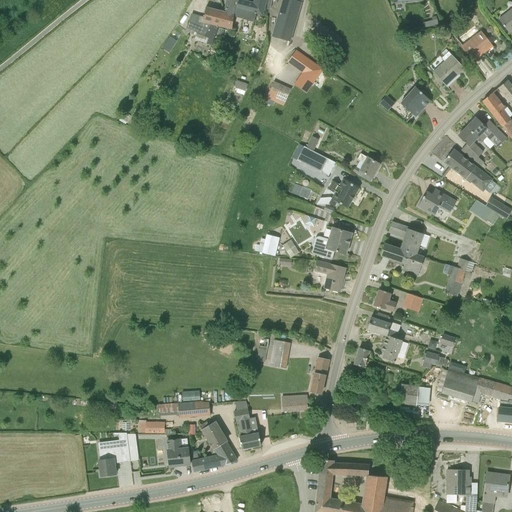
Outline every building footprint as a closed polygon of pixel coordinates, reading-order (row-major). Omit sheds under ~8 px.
[(234,15),(236,0),(227,0),(225,11),(225,13),(234,15)] [(265,9),(267,0),(254,0),(254,3),(239,0),(238,0),(235,17),(254,22),(257,15),(263,16),(265,9)] [(267,0),(265,9),(269,10),(271,0),(283,0),(274,37),(289,42),(301,0),(267,0)] [(231,29),(234,15),(225,13),(225,11),(222,11),(222,12),(205,8),(204,17),(191,13),(186,29),(191,31),(189,33),(206,43),(206,44),(211,46),(219,26),(231,29)] [(509,33),(511,30),(511,8),(498,20),(509,33)] [(473,61),(492,46),(481,32),(462,47),(473,61)] [(173,46),(177,41),(169,36),(166,41),(173,46)] [(296,51),(279,74),(306,93),(323,70),(296,51)] [(446,86),(464,69),(448,52),(442,58),(445,62),(433,72),(446,86)] [(511,83),(510,85),(507,81),(498,88),(511,104),(511,83)] [(290,90),(273,83),(266,98),(283,105),(290,90)] [(430,101),(423,94),(415,87),(400,104),(415,117),(430,101)] [(492,93),(482,101),(511,140),(511,124),(502,111),(505,109),(492,93)] [(381,101),(389,109),(395,101),(387,94),(381,101)] [(131,120),(136,123),(133,126),(137,128),(139,124),(144,127),(150,114),(137,107),(131,120)] [(118,120),(125,124),(129,118),(122,114),(118,120)] [(493,134),(476,118),(467,127),(477,138),(482,142),(487,138),(497,147),(506,138),(497,130),(493,134)] [(481,166),(485,162),(479,157),(483,153),(473,142),(477,138),(467,127),(458,136),(466,145),(461,150),(481,166)] [(312,137),(307,148),(313,151),(318,140),(312,137)] [(328,159),(306,147),(298,161),(320,173),(328,159)] [(487,178),(470,164),(453,150),(444,162),(458,174),(459,173),(479,188),(487,178)] [(353,171),(370,181),(372,177),(372,178),(380,165),(367,157),(367,158),(361,154),(357,160),(363,163),(360,170),(355,167),(353,171)] [(359,188),(343,179),(339,186),(338,185),(338,184),(333,181),(328,190),(333,193),(334,191),(336,192),(330,203),(335,206),(337,203),(347,208),(359,188)] [(492,181),(485,190),(489,193),(496,184),(492,181)] [(456,202),(435,189),(431,195),(426,192),(418,206),(434,215),(439,207),(450,213),(456,202)] [(506,219),(511,210),(491,197),(485,206),(486,207),(506,219)] [(485,206),(476,200),(469,210),(479,217),(486,207),(485,206)] [(405,238),(401,250),(415,255),(419,245),(426,248),(430,237),(423,234),(408,229),(409,228),(392,222),(388,232),(405,238)] [(326,249),(346,254),(352,234),(332,228),(326,249)] [(280,238),(267,235),(262,253),(275,257),(280,238)] [(286,243),(283,246),(291,258),(295,255),(286,243)] [(418,275),(424,258),(415,255),(401,250),(384,244),(380,256),(404,264),(402,269),(418,275)] [(464,271),(468,261),(460,259),(457,268),(464,271)] [(339,292),(345,268),(317,261),(315,271),(327,274),(324,288),(339,292)] [(467,270),(471,272),(475,263),(471,261),(467,270)] [(450,280),(460,283),(464,271),(457,268),(454,267),(450,280)] [(393,312),(396,303),(388,301),(391,294),(379,290),(373,306),(385,310),(385,309),(393,312)] [(423,299),(407,294),(403,307),(418,312),(423,299)] [(367,330),(386,336),(396,339),(398,333),(400,326),(391,323),(391,324),(388,323),(390,317),(377,313),(376,319),(371,317),(367,330)] [(455,338),(443,334),(440,344),(452,348),(455,338)] [(383,352),(381,358),(395,362),(396,357),(397,357),(402,341),(396,339),(386,336),(381,352),(383,352)] [(274,340),(270,365),(285,368),(290,343),(274,340)] [(432,341),(429,343),(427,348),(435,350),(437,342),(432,341)] [(265,362),(266,353),(267,347),(263,346),(259,346),(257,361),(265,362)] [(364,368),(369,351),(359,348),(354,365),(364,368)] [(439,355),(426,352),(423,362),(424,362),(423,367),(430,369),(431,364),(435,365),(435,366),(441,368),(444,358),(439,357),(439,355)] [(317,358),(311,391),(321,394),(329,360),(317,358)] [(462,361),(459,369),(470,372),(473,364),(462,361)] [(472,402),(477,404),(480,393),(492,396),(492,397),(495,384),(479,379),(479,380),(471,377),(472,376),(456,371),(456,373),(447,370),(441,393),(471,402),(472,402)] [(357,387),(344,383),(341,394),(361,401),(362,397),(364,389),(357,387)] [(498,409),(498,421),(511,422),(511,388),(496,383),(495,384),(492,397),(500,399),(499,407),(498,409)] [(401,384),(399,404),(416,405),(416,404),(425,405),(426,404),(428,404),(430,389),(424,388),(424,387),(401,384)] [(199,393),(181,394),(182,402),(200,400),(199,393)] [(283,411),(306,409),(305,396),(282,397),(283,411)] [(160,403),(160,412),(178,412),(178,402),(160,403)] [(178,404),(179,415),(179,419),(210,416),(209,403),(202,403),(201,402),(178,404)] [(234,412),(236,421),(241,449),(261,446),(258,433),(252,434),(249,419),(249,418),(247,409),(234,412)] [(213,448),(226,442),(215,422),(209,426),(207,423),(200,427),(213,448)] [(162,423),(146,423),(146,432),(163,432),(162,423)] [(135,434),(127,434),(130,462),(139,461),(135,434)] [(181,449),(180,439),(167,441),(168,450),(167,450),(169,467),(190,465),(188,448),(181,449)] [(226,442),(213,448),(211,449),(213,457),(199,460),(201,470),(226,465),(236,461),(226,442)] [(99,460),(101,476),(116,475),(114,463),(122,462),(120,443),(104,445),(106,460),(99,460)] [(386,477),(368,475),(369,465),(333,464),(333,461),(322,460),(320,473),(317,497),(314,511),(411,511),(413,502),(383,497),(386,477)] [(470,494),(470,483),(468,483),(468,471),(447,470),(446,494),(470,494)] [(486,477),(483,502),(494,503),(494,495),(498,496),(499,491),(507,492),(509,476),(500,475),(500,478),(486,477)] [(461,511),(439,501),(433,511),(461,511)]
